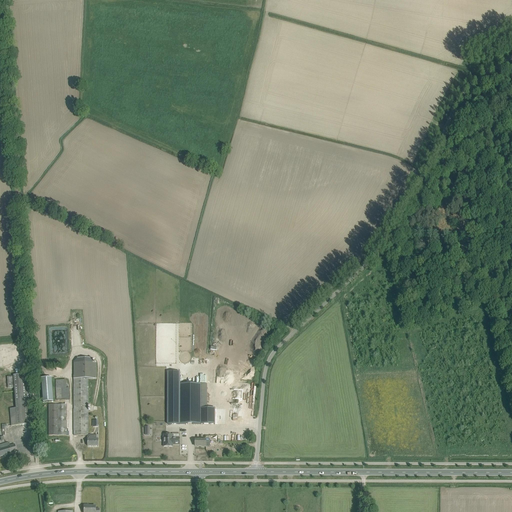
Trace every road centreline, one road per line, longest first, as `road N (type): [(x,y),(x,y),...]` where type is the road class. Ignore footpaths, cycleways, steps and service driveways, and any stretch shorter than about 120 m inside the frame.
road 1 (unclassified): [(256,472),(270,359),(377,254),(439,156),(471,85),(511,55)]
road 2 (track): [(3,0),(39,474)]
road 3 (secondary): [(0,481),(78,471),(200,471)]
road 4 (secondary): [(368,471),(511,472)]
